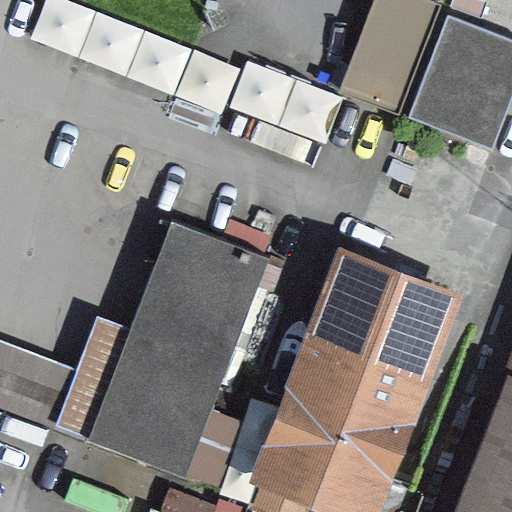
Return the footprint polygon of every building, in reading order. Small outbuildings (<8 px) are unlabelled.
[(83,0),(47,0),(34,39),(328,146),(347,95),(83,0)] [(374,0),(340,89),(398,111),(439,3),(432,0),(374,0)] [(511,37),(447,13),(408,115),(493,147),(511,95),(511,37)] [(172,217),(88,436),(186,473),(270,255),(172,217)] [(285,404),(277,424),(282,432),(258,505),(276,511),(301,511),(310,489),(365,510),(385,456),(394,453),(401,433),(397,425),(447,295),(349,257),(294,401),(285,404)] [(0,350),(0,402),(55,424),(73,378),(0,350)] [(511,511),(511,403),(469,511),(511,511)]
